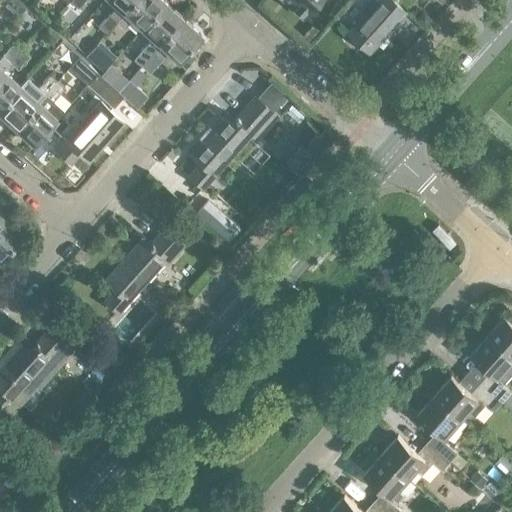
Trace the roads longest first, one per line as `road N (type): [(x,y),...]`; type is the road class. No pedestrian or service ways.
road 1 (tertiary): [(68,511),(391,152)]
road 2 (residential): [(266,511),(495,245)]
road 3 (residential): [(71,225),(253,25)]
road 4 (residential): [(391,152),(253,25)]
road 5 (residential): [(495,245),(391,152)]
